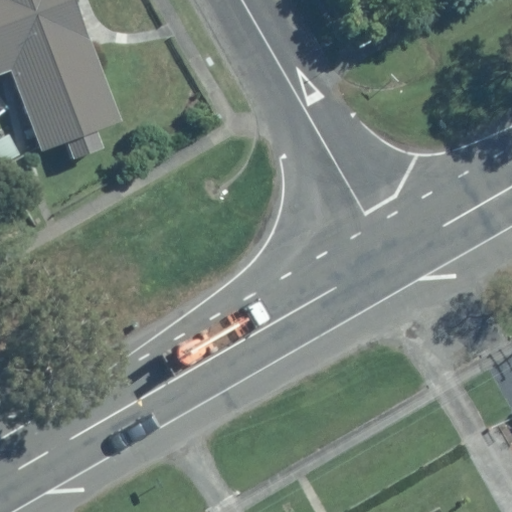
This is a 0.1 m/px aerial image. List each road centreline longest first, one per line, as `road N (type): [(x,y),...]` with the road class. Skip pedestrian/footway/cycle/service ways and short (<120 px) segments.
road 1 (primary): [(386,254),(0,476)]
road 2 (residential): [(238,0),(386,254)]
road 3 (primary): [(511,182),(386,254)]
